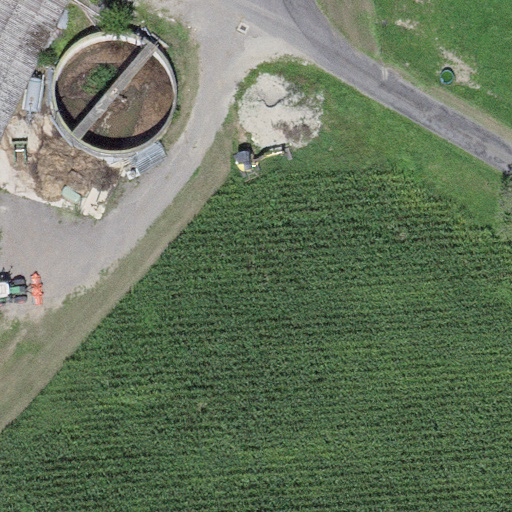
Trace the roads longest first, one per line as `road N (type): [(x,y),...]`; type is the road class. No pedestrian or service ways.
road 1 (track): [(0,311),(58,250),(177,159),(212,0)]
road 2 (unclassified): [(511,158),(256,0)]
